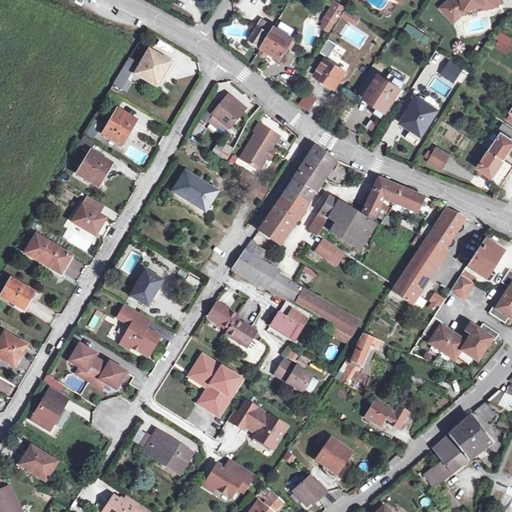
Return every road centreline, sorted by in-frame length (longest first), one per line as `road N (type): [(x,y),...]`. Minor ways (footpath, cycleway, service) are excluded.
road 1 (residential): [(0,432),(224,58)]
road 2 (residential): [(308,127),(140,400)]
road 3 (tertiary): [(338,511),(406,460),(511,355)]
road 4 (residential): [(308,127),(505,219)]
road 5 (residential): [(246,458),(140,400)]
